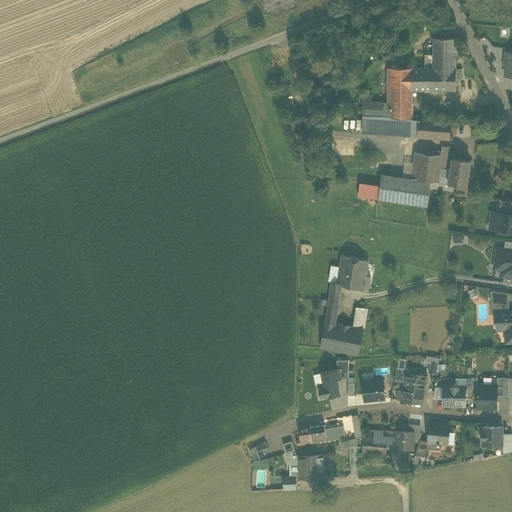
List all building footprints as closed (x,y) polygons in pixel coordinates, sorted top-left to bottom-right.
[(425,59),(425,68),(412,68),(412,91),(413,91),(456,91),(456,68),(456,38),(434,38),(434,59),(425,59)] [(411,119),(412,119),(412,116),(413,91),(412,91),(412,68),(390,68),(390,97),(390,117),(411,119)] [(363,116),(371,116),(371,96),(363,96),(363,116)] [(390,97),(371,96),(371,116),(390,117),(390,97)] [(362,133),(408,136),(411,119),(390,117),(371,116),(363,116),(362,133)] [(412,119),(411,119),(408,136),(417,137),(450,139),(450,136),(452,122),(421,120),(412,120),(412,119)] [(450,136),(457,136),(459,123),(452,122),(450,136)] [(442,146),(442,150),(441,156),(442,156),(440,169),(447,170),(450,147),(442,146)] [(438,182),(440,169),(442,156),(441,156),(433,155),(415,152),(414,163),(411,179),(431,181),(438,182)] [(449,184),(466,186),(470,161),(452,158),(451,170),(449,184)] [(314,173),(322,174),(324,162),(316,160),(314,173)] [(411,179),(414,163),(404,162),(402,177),(411,179)] [(440,169),(438,182),(449,184),(451,170),(447,170),(440,169)] [(428,206),(431,181),(411,179),(402,177),(382,174),(380,186),(378,199),(407,203),(428,206)] [(358,197),(378,199),(380,186),(360,183),(358,197)] [(496,216),(499,216),(500,213),(511,214),(511,199),(499,198),(496,216)] [(497,233),(508,235),(508,231),(511,232),(511,214),(500,213),(499,216),(497,230),(497,233)] [(489,229),(497,230),(499,216),(496,216),(491,215),(489,229)] [(511,277),(511,249),(504,249),(497,248),(495,262),(503,263),(501,271),(501,276),(504,276),(511,277)] [(341,285),(364,289),(366,277),(369,260),(342,256),(340,267),(337,283),(341,283),(341,285)] [(503,263),(495,262),(494,270),(501,271),(503,263)] [(337,283),(340,267),(331,265),(328,281),(331,282),(337,283)] [(329,293),(339,294),(341,285),(341,283),(337,283),(331,282),(329,293)] [(477,295),(474,288),(468,291),(471,298),(477,295)] [(491,291),(491,313),(496,312),(509,311),(508,293),(491,291)] [(339,294),(329,293),(328,300),(338,301),(339,294)] [(328,300),(325,322),(335,324),(338,301),(328,300)] [(356,308),(353,327),(363,329),(366,310),(356,308)] [(506,330),(506,343),(511,342),(511,311),(509,311),(496,312),(497,330),(506,330)] [(358,355),(363,329),(353,327),(335,324),(325,322),(320,348),(358,355)] [(400,359),(398,368),(404,369),(406,360),(400,359)] [(339,369),(341,379),(348,378),(348,361),(336,361),(338,369),(339,369)] [(438,364),(437,364),(430,363),(428,373),(436,375),(438,364)] [(401,382),(404,369),(398,368),(397,368),(394,381),(401,382)] [(341,379),(339,369),(338,369),(321,372),(323,383),(324,388),(319,390),(321,397),(328,396),(329,397),(340,395),(337,380),(341,379)] [(323,383),(321,372),(313,374),(315,385),(323,383)] [(361,373),(362,381),(374,380),(374,372),(361,373)] [(406,372),(403,391),(401,400),(401,401),(423,404),(427,376),(406,372)] [(465,387),(466,379),(456,378),(456,387),(465,387)] [(483,385),(497,386),(497,378),(483,378),(483,385)] [(497,396),(509,396),(509,378),(497,378),(497,386),(497,396)] [(362,381),(364,401),(385,399),(383,379),(374,380),(362,381)] [(477,408),(497,409),(497,396),(497,386),(483,385),(477,385),(477,389),(477,408)] [(443,405),(443,387),(435,386),(435,405),(443,405)] [(443,405),(465,406),(465,397),(465,387),(456,387),(443,387),(443,405)] [(354,436),(355,438),(361,437),(358,415),(352,416),(354,429),(354,436)] [(428,442),(429,443),(440,444),(448,444),(449,432),(450,424),(430,422),(428,441),(428,442)] [(399,424),(399,431),(415,432),(421,432),(421,424),(399,424)] [(324,425),(310,427),(301,429),(303,444),(312,442),(327,440),(325,429),(324,425)] [(325,429),(327,440),(330,440),(329,434),(337,433),(338,438),(346,437),(344,430),(344,426),(325,429)] [(482,445),(502,445),(502,434),(502,427),(482,427),(482,433),(481,433),(481,439),(482,439),(482,445)] [(395,448),(414,449),(414,444),(415,432),(399,431),(396,431),(396,437),(396,446),(395,448)] [(421,432),(415,432),(414,444),(419,444),(420,440),(422,432),(421,432)] [(502,445),(502,454),(511,452),(511,433),(502,434),(502,445)] [(396,437),(383,437),(381,437),(381,442),(386,442),(386,445),(396,446),(396,437)] [(283,442),(290,465),(299,464),(298,456),(295,457),(290,440),(283,442)] [(415,455),(428,457),(429,449),(428,449),(429,443),(428,442),(428,441),(420,440),(419,444),(415,455)] [(255,447),(259,458),(265,455),(262,450),(268,447),(265,442),(255,447)] [(374,442),(373,450),(386,451),(386,445),(386,442),(381,442),(374,442)] [(299,464),(299,479),(327,477),(325,455),(298,456),(299,464)] [(254,464),(254,470),(269,467),(268,459),(254,464)] [(412,466),(417,472),(423,467),(418,462),(412,466)] [(299,479),(299,464),(290,465),(290,477),(296,477),(296,479),(299,479)] [(283,477),(284,489),(296,489),(296,479),(296,477),(290,477),(283,477)]
